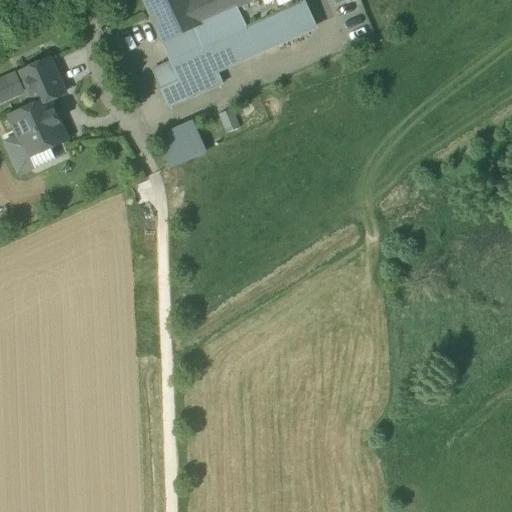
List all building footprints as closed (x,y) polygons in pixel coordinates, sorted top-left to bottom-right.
[(142,0),(150,17),(188,0),(142,0)] [(162,43),(254,1),(253,0),(188,0),(150,17),(162,43)] [(315,27),(302,0),(256,0),(254,1),(162,43),(171,63),(182,87),(216,72),(315,27)] [(28,158),(29,157),(48,148),(66,140),(48,101),(64,93),(49,60),(21,73),(35,106),(10,118),(18,137),(28,158)] [(182,87),(171,63),(152,71),(169,108),(222,85),(216,72),(182,87)] [(0,106),(25,95),(14,72),(0,78),(0,106)] [(239,129),(231,110),(218,115),(226,134),(239,129)] [(192,119),(154,137),(169,169),(207,152),(192,119)] [(19,175),(34,168),(29,157),(28,158),(18,137),(5,143),(19,175)] [(29,157),(34,168),(53,160),(48,148),(29,157)]
